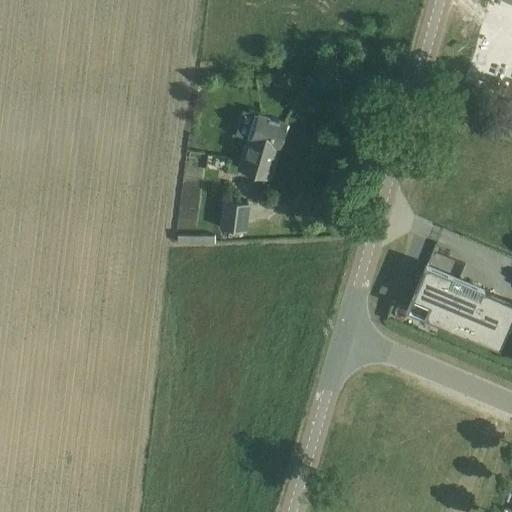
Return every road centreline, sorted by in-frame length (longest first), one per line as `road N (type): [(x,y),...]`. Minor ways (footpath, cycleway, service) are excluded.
road 1 (unclassified): [(341,334),(439,0)]
road 2 (unclassified): [(291,511),(341,334)]
road 3 (unclassified): [(511,404),(341,334)]
